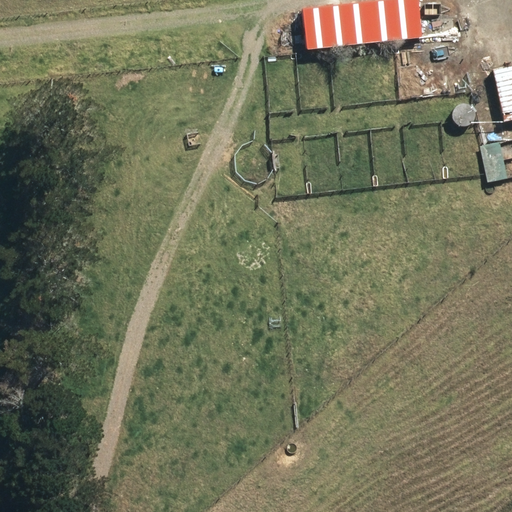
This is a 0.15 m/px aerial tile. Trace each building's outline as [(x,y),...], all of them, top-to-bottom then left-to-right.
[(308,7),(311,47),(425,37),(421,0),(399,0),(370,3),(369,2),(308,7)] [(469,16),(424,19),(426,39),(427,56),(472,53),(469,16)] [(511,66),(499,69),(509,120),(511,119),(511,66)] [(476,97),(452,97),(453,127),(476,127),(476,97)] [(511,154),(510,140),(479,145),(486,188),(511,183),(511,154)]
